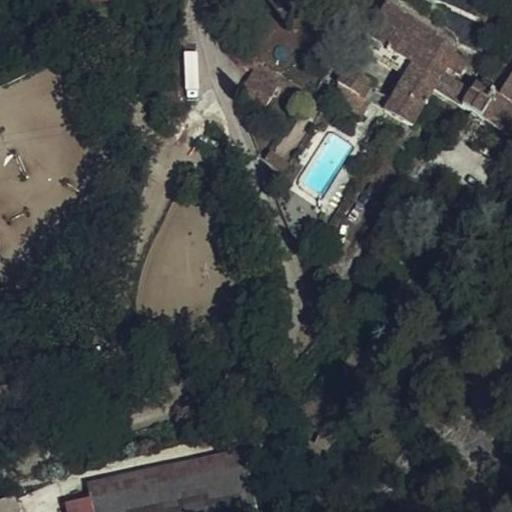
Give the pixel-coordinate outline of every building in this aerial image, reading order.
[(449,60),(377,18),(364,37),(350,60),(395,85),(382,109),(361,98),(364,92),(338,77),(330,92),(363,110),(406,133),(427,98),(504,142),(511,127),(511,119),(506,116),(492,107),(471,94),(466,101),(436,83),(440,77),(449,60)] [(461,67),(449,60),(440,77),(451,82),(461,67)] [(511,101),(511,75),(510,75),(500,94),(511,101)] [(266,94),(245,83),(235,102),(254,113),(266,94)] [(330,92),(321,106),(354,125),(363,110),(330,92)] [(511,101),(500,94),(492,107),(506,116),(511,107),(511,101)] [(233,452),(283,440),(279,424),(228,435),(233,452)] [(301,511),(286,450),(278,452),(289,500),(272,505),(274,511),(301,511)] [(274,511),(272,505),(289,500),(278,452),(254,457),(256,464),(100,504),(102,511),(274,511)]
